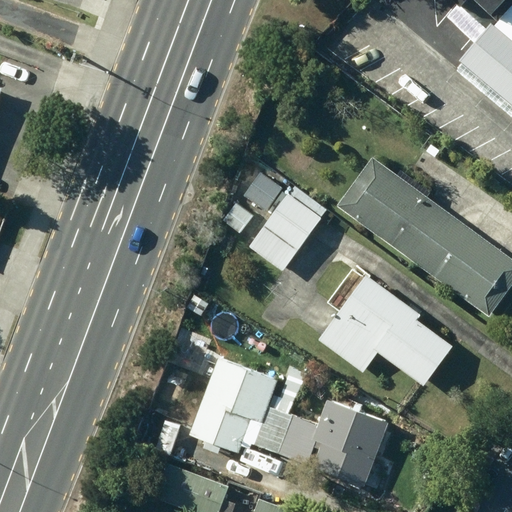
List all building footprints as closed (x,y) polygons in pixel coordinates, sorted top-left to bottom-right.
[(511,0),(448,0),(453,4),(456,0),(470,0),(495,22),(511,36),(511,0)] [(350,23),(343,32),(351,38),(358,30),(350,23)] [(461,59),(511,100),(511,40),(491,23),(461,59)] [(0,120),(12,88),(0,83),(0,120)] [(368,156),(333,207),(415,265),(450,215),(424,197),(428,191),(399,171),(396,176),(368,156)] [(285,186),(261,171),(246,195),(270,210),(285,186)] [(283,193),(245,247),(281,272),(318,218),(283,193)] [(253,215),(235,200),(221,216),(239,232),(253,215)] [(415,265),(488,316),(511,281),(511,258),(450,215),(415,265)] [(417,314),(362,274),(314,339),(359,372),(374,352),(419,386),(449,346),(413,319),(417,314)] [(191,295),(183,308),(197,316),(195,319),(242,347),(252,331),(191,295)] [(200,328),(183,322),(169,362),(186,368),(200,328)] [(288,400),(270,393),(274,381),(214,359),(186,434),(202,440),(199,447),(216,453),(218,447),(235,454),(238,446),(246,449),(248,443),(277,454),(292,415),(283,412),(288,400)] [(380,422),(356,413),(358,406),(350,403),(348,408),(324,399),(315,424),(292,415),(277,454),(361,485),(385,421),(381,419),(380,422)] [(135,443),(169,457),(182,426),(148,412),(135,443)] [(294,511),(257,498),(251,511),(229,511),(233,503),(221,498),(225,487),(163,465),(151,498),(190,511),(294,511)]
